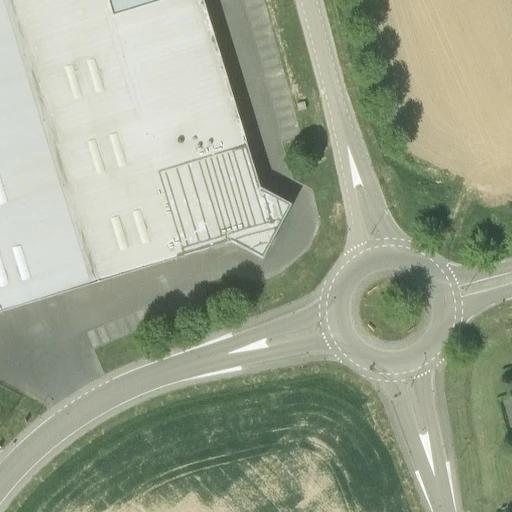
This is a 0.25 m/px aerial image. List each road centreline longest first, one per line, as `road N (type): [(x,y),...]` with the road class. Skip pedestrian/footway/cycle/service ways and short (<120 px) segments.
road 1 (unknown): [(228,0),(264,155),(301,214),(272,271),(220,272),(61,329),(56,367),(80,415)]
road 2 (unclassified): [(0,487),(51,435),(109,397),(226,355)]
road 3 (unclassified): [(348,148),(308,0)]
road 4 (unclassified): [(337,305),(264,331),(226,355)]
road 5 (unclassified): [(385,364),(434,476)]
road 6 (unclassified): [(434,476),(434,430),(418,356)]
road 7 (unclassified): [(226,355),(346,341)]
